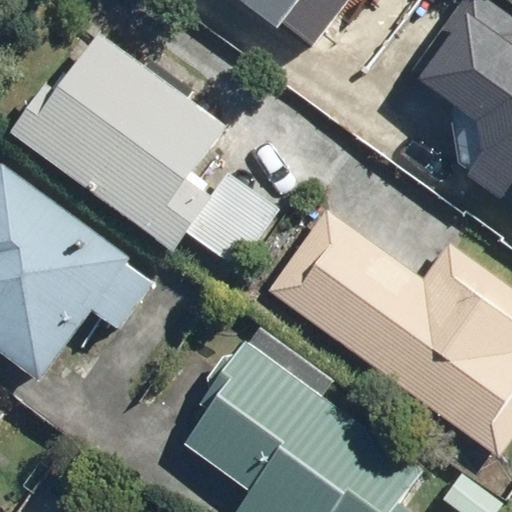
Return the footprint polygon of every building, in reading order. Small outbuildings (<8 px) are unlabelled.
[(346,0),(253,0),(312,44),(346,0)] [(511,12),(495,0),(467,0),(414,73),(453,100),(464,166),(511,200),(511,12)] [(194,180),(233,127),(102,34),(59,93),(49,85),(16,130),(182,249),(193,233),(241,267),(281,210),(232,175),(217,196),(194,180)] [(140,257),(5,161),(0,167),(0,346),(49,381),(99,311),(124,329),(159,282),(134,264),(140,257)] [(429,277),(334,208),(274,291),(504,455),(511,442),(511,283),(454,242),(429,277)] [(250,339),(206,401),(216,408),(190,445),(252,489),(235,511),(421,511),(405,501),(430,467),(250,339)]
